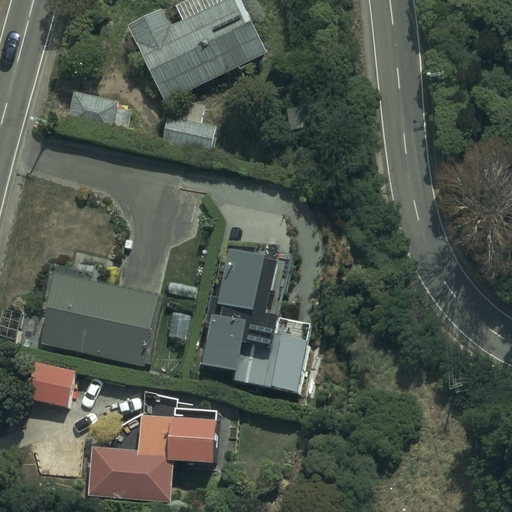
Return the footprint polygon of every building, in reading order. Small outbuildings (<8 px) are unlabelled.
[(167,11),(133,27),(171,102),(272,52),(245,0),(194,0),(181,7),(189,22),(176,29),(167,11)] [(116,14),(100,13),(98,43),(113,44),(116,14)] [(120,102),(79,94),(73,122),(114,131),(120,102)] [(214,155),(218,130),(205,127),(208,110),(184,105),(181,122),(172,121),(167,146),(214,155)] [(315,129),(312,108),(289,112),(293,133),(315,129)] [(217,333),(209,370),(237,376),(234,390),(273,399),(274,394),(301,400),(311,352),(277,344),(282,324),(270,321),(281,270),(237,260),(226,311),(217,309),(212,332),(217,333)] [(162,302),(60,279),(44,351),(146,373),(162,302)] [(70,410),(78,374),(34,365),(26,401),(70,410)] [(141,454),(97,451),(94,500),(174,504),(176,461),(222,464),(224,422),(143,417),(141,454)]
